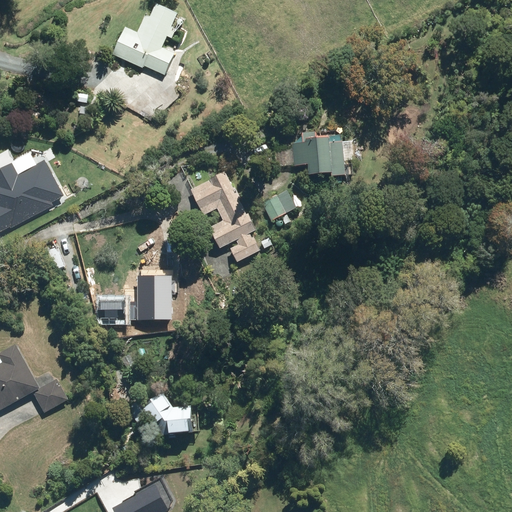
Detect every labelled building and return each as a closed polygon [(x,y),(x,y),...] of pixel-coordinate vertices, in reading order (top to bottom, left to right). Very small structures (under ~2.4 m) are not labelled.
[(173,28),(179,13),(157,4),(152,18),(147,16),(140,33),(127,28),(115,57),(144,69),(145,68),(167,77),(176,54),(163,49),(168,37),(173,39),(176,32),(174,31),(175,29),(173,28)] [(304,144),(292,145),(293,156),(282,157),(283,168),(311,166),(312,176),(332,174),(332,177),(348,176),(345,142),(333,144),(333,137),(318,139),(317,133),(304,134),(304,144)] [(0,233),(57,205),(55,202),(66,196),(48,159),(33,167),(21,173),(15,162),(0,169),(0,233)] [(225,222),(209,229),(219,251),(242,240),(247,249),(256,244),(251,235),(259,232),(251,215),(248,216),(240,200),(242,199),(237,188),(235,189),(227,174),(193,191),(205,216),(219,210),(225,222)] [(278,196),(263,204),(273,221),(287,214),(278,196)] [(128,301),(101,301),(101,321),(174,321),(174,295),(177,295),(177,283),(174,283),(174,277),(139,277),(139,291),(130,291),(130,303),(128,303),(128,301)] [(0,408),(2,413),(35,394),(47,414),(70,401),(58,380),(42,389),(17,346),(0,355),(0,408)] [(151,418),(156,425),(158,437),(197,433),(194,408),(176,410),(163,393),(144,408),(140,402),(129,410),(141,425),(151,418)] [(37,408),(25,415),(28,420),(40,413),(37,408)]
